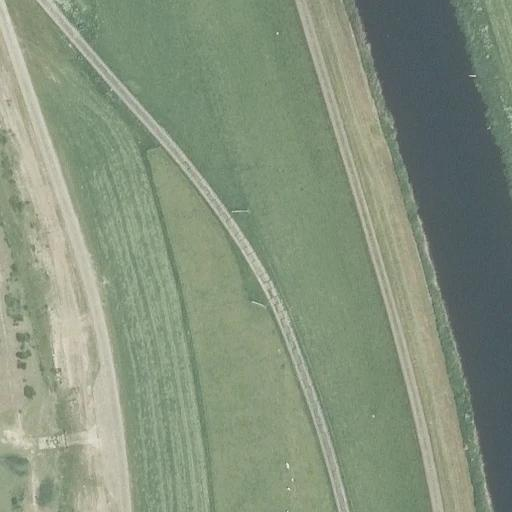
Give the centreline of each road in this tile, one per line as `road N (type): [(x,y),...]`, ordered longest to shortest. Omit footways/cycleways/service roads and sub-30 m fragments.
road 1 (track): [(342,511),(302,371),(243,243),(43,0)]
road 2 (track): [(301,0),(380,264),(439,511)]
road 3 (track): [(126,511),(97,317),(0,13)]
